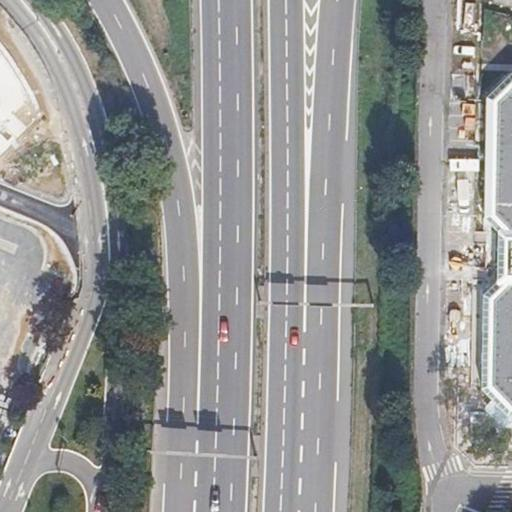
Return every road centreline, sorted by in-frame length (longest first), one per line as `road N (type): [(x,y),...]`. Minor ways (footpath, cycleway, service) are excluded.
road 1 (trunk): [(99,0),(164,137),(178,205),(186,366),(213,437)]
road 2 (trunk): [(227,0),(229,203),(213,437)]
road 3 (trunk): [(303,333),(322,242),(337,0)]
road 4 (trunk): [(303,333),(287,238),(286,0)]
road 5 (trunk): [(298,511),(303,333)]
